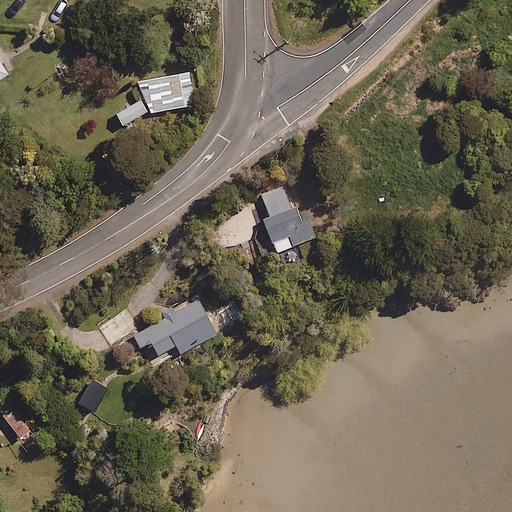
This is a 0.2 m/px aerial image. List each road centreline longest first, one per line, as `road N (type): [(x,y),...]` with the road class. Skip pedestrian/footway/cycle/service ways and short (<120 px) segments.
road 1 (secondary): [(0,294),(171,198),(211,165),(238,117)]
road 2 (residential): [(238,117),(310,85),(410,0)]
